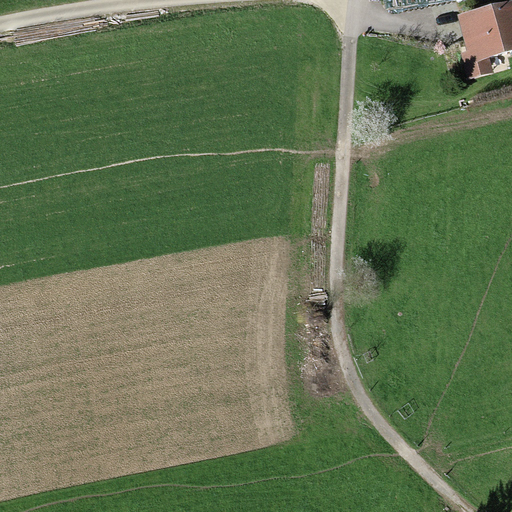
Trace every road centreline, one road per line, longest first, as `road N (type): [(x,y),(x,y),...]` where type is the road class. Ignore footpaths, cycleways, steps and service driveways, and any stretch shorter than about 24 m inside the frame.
road 1 (track): [(355,0),(333,242),(333,335),(358,393),(459,511)]
road 2 (track): [(0,32),(93,12),(228,0)]
